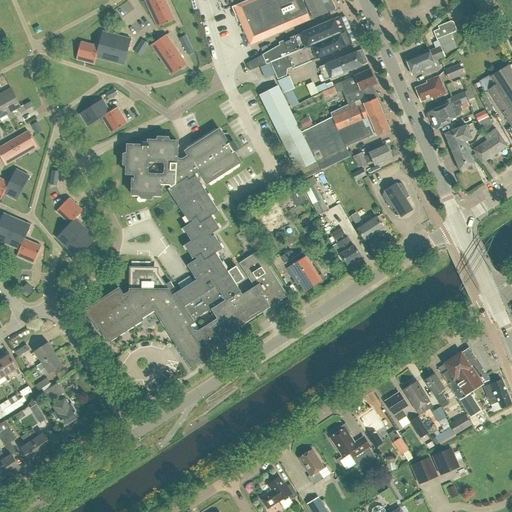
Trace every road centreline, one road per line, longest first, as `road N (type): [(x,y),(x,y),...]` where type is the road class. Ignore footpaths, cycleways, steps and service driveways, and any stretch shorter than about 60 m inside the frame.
road 1 (tertiary): [(134,433),(457,223)]
road 2 (unclassified): [(227,479),(493,298)]
road 3 (residential): [(78,157),(227,81),(203,0)]
road 4 (primary): [(457,223),(365,0)]
road 5 (residential): [(52,307),(102,260),(114,232),(78,157)]
road 6 (residential): [(0,497),(123,416)]
road 7 (tertiary): [(14,511),(134,433)]
road 8 (residential): [(123,416),(52,307)]
